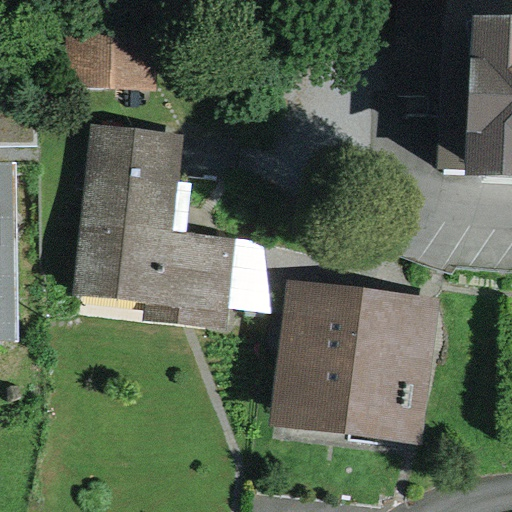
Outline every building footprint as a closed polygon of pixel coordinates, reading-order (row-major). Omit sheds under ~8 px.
[(511,0),(402,0),(397,97),(446,99),(442,174),(511,177),(511,0)] [(72,30),(70,81),(126,83),(127,32),(72,30)] [(0,103),(0,143),(33,144),(33,104),(0,103)] [(226,248),(158,241),(160,229),(147,228),(149,214),(167,216),(175,143),(99,135),(83,285),(152,293),(150,313),(218,321),(226,248)] [(300,298),(286,419),(406,434),(421,312),(300,298)]
